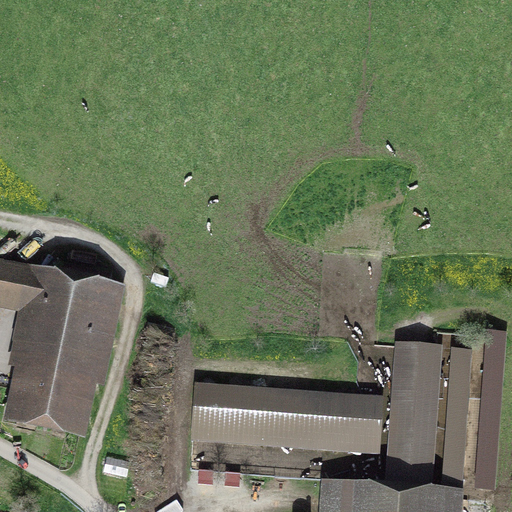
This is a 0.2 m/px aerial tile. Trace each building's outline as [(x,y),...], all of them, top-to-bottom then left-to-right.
[(32,348),(19,412),(73,423),(101,291),(31,277),(32,273),(0,266),(0,300),(22,306),(14,344),(32,348)] [(505,338),(491,337),(480,487),(494,488),(505,338)] [(438,484),(448,352),(410,350),(406,407),(402,464),(401,481),(438,484)] [(470,352),(457,351),(447,485),(460,486),(470,352)] [(402,464),(406,407),(203,393),(199,450),(402,464)] [(443,511),(445,498),(355,492),(355,487),(328,485),(326,511),(443,511)]
